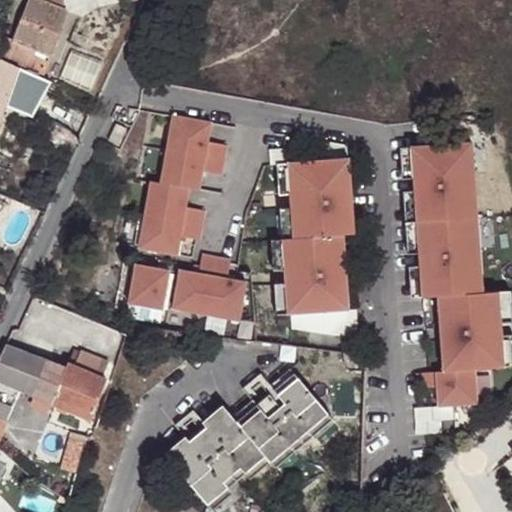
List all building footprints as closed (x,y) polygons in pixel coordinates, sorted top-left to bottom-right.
[(44,0),(31,0),(13,39),(49,55),(61,31),(69,11),(44,0)] [(5,42),(2,52),(40,72),(46,61),(5,42)] [(34,117),(51,81),(0,57),(0,117),(6,119),(10,106),(34,117)] [(207,117),(169,110),(168,111),(162,143),(219,154),(222,140),(203,136),(204,131),(207,119),(207,117)] [(125,124),(115,119),(107,136),(117,141),(125,124)] [(411,220),(472,216),(469,171),(467,141),(407,145),(408,176),(440,174),(440,187),(409,189),(411,220)] [(216,169),(219,154),(162,143),(156,177),(184,183),(194,185),(197,172),(198,166),(216,169)] [(397,177),(408,176),(407,145),(395,146),(397,177)] [(288,235),(337,231),(348,231),(347,199),(315,201),(315,189),(346,187),(344,156),(341,156),(315,158),(291,159),(283,159),(285,190),(286,203),(288,235)] [(283,159),(272,160),(274,191),(285,190),(283,159)] [(0,189),(0,193),(12,198),(17,190),(26,195),(33,180),(41,182),(45,174),(14,160),(9,171),(0,167),(0,184),(1,185),(0,189)] [(408,176),(409,189),(440,187),(440,174),(408,176)] [(184,183),(156,177),(146,175),(139,208),(196,220),(199,206),(180,202),(181,196),(184,183)] [(347,199),(346,187),(315,189),(315,201),(347,199)] [(398,190),(400,221),(411,220),(409,189),(398,190)] [(288,235),(286,203),(275,204),(277,235),(288,235)] [(194,234),(196,220),(139,208),(133,242),(171,249),(175,230),(189,233),(194,234)] [(431,294),(476,292),(474,246),(472,216),(411,220),(413,251),(444,249),(445,262),(414,264),(416,295),(431,294)] [(400,221),(401,252),(413,251),(411,220),(400,221)] [(279,279),(281,310),(342,306),(340,275),(309,277),(308,264),(339,262),(337,231),(288,235),(277,235),(278,266),(279,279)] [(278,266),(277,235),(265,236),(267,267),(278,266)] [(174,265),(166,303),(199,310),(210,252),(196,249),(194,262),(193,268),(174,265)] [(413,251),(414,264),(445,262),(444,249),(413,251)] [(210,252),(199,310),(232,316),(239,277),(221,273),(224,260),(225,254),(210,252)] [(121,297),(155,303),(162,265),(128,258),(121,297)] [(340,275),(339,262),(308,264),(309,277),(340,275)] [(402,265),(404,296),(416,295),(414,264),(402,265)] [(270,311),(281,310),(279,279),(268,280),(270,311)] [(492,291),(494,322),(505,321),(504,290),(492,291)] [(436,369),(467,367),(496,366),(495,335),(494,322),(492,291),(476,292),(431,294),(433,325),(464,323),(465,336),(434,338),(436,369)] [(433,325),(434,338),(465,336),(464,323),(433,325)] [(506,334),(495,335),(496,366),(508,365),(506,334)] [(106,377),(110,367),(105,365),(108,358),(79,348),(73,363),(66,360),(64,365),(5,343),(0,353),(0,380),(18,388),(90,416),(106,377)] [(73,363),(79,348),(72,344),(66,360),(73,363)] [(205,421),(198,426),(185,436),(182,432),(165,446),(166,445),(205,496),(225,481),(220,476),(230,469),(238,462),(242,467),(263,450),(273,461),(293,446),(288,438),(297,431),(306,425),(309,429),(331,413),(288,361),(267,377),(271,382),(265,387),(253,397),(250,393),(228,409),(220,399),(200,414),(205,421)] [(257,378),(265,387),(271,382),(267,377),(259,367),(240,382),(244,387),(257,378)] [(436,369),(408,371),(409,386),(429,385),(430,404),(469,402),(467,367),(436,369)] [(0,423),(18,388),(0,380),(0,423)] [(190,415),(198,426),(205,421),(200,414),(193,405),(174,421),(177,425),(190,415)] [(440,405),(413,406),(414,431),(437,430),(437,417),(441,417),(440,405)] [(311,432),(309,429),(306,425),(297,431),(302,439),(311,432)] [(293,446),(302,439),(297,431),(288,438),(293,446)] [(230,469),(235,476),(244,469),(242,467),(238,462),(230,469)] [(220,476),(225,481),(226,483),(235,476),(230,469),(220,476)]
